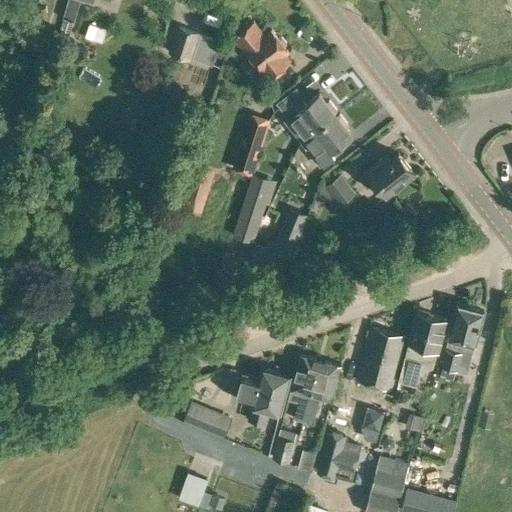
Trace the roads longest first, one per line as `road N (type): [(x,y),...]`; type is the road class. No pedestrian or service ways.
road 1 (residential): [(157,380),(455,277),(511,240)]
road 2 (tertiary): [(436,144),(324,0)]
road 3 (tertiary): [(511,238),(436,144)]
